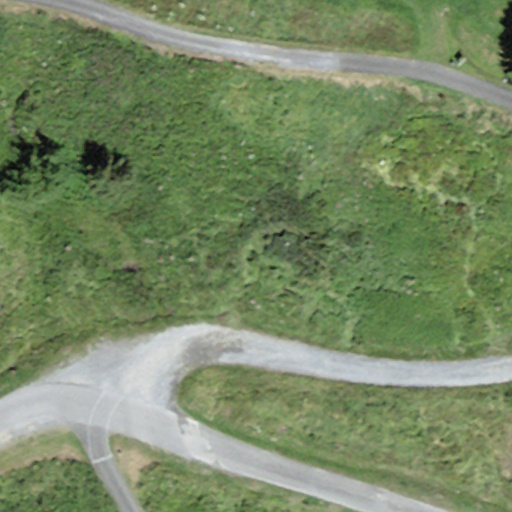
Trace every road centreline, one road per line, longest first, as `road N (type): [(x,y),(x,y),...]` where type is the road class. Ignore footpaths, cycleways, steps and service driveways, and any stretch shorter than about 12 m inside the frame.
road 1 (track): [(511,367),(358,370),(201,349),(151,363),(106,413)]
road 2 (unclassified): [(400,511),(124,417),(53,403),(0,420)]
